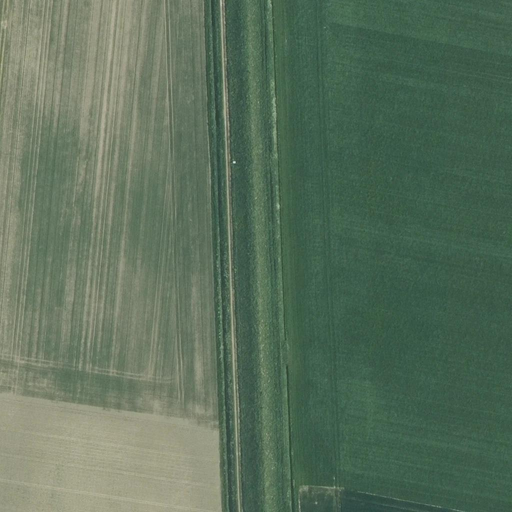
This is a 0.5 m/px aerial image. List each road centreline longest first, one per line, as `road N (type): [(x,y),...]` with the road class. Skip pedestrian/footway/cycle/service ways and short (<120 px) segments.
road 1 (track): [(261,0),(279,511)]
road 2 (track): [(219,0),(236,511)]
